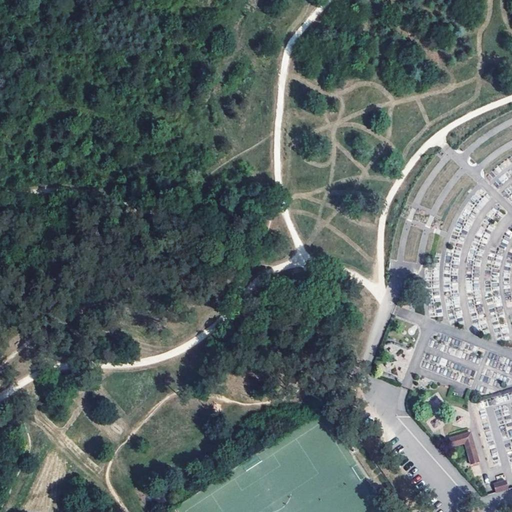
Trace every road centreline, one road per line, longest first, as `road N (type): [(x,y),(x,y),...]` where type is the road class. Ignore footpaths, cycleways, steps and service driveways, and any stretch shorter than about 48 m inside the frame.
road 1 (track): [(0,396),(44,371),(174,353),(281,268)]
road 2 (track): [(304,262),(280,194),(278,116),(286,54),(329,0)]
road 3 (track): [(511,99),(435,137),(394,187),(381,227),(387,307)]
road 4 (track): [(0,195),(86,192),(134,205)]
